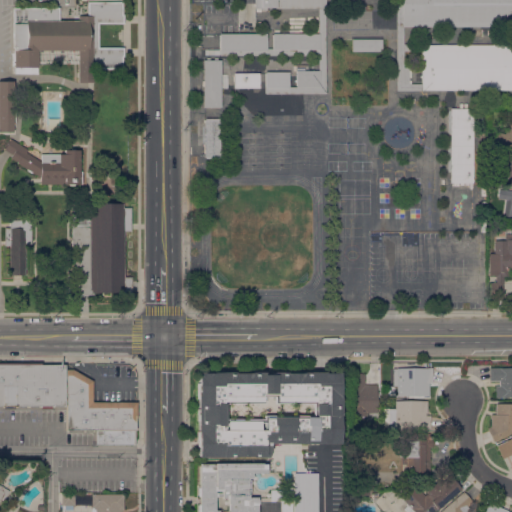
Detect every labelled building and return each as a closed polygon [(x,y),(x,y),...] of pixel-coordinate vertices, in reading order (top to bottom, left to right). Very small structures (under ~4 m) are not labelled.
[(255,11),(255,8),(254,8),(254,0),(325,0),(325,8),(318,8),(276,8),(276,7),(266,7),(266,9),(261,9),(261,11),(255,11)] [(402,0),(402,27),(403,27),(404,44),(422,43),(422,45),(421,45),(421,50),(403,50),(403,67),(409,67),(409,69),(411,69),(411,77),(409,77),(409,80),(411,80),(411,83),(422,83),(422,90),(396,90),(396,0),(402,0)] [(511,0),(511,26),(403,27),(402,27),(402,0),(511,0)] [(37,73),(14,73),(14,47),(13,47),(13,7),(59,7),(59,20),(78,20),(78,15),(87,15),(87,1),(123,1),(123,23),(98,23),(98,47),(123,47),(124,69),(94,69),(94,82),(78,82),(78,49),(37,49),(37,63),(37,73)] [(319,33),(319,49),(318,49),(318,55),(219,55),(219,33),(266,33),(266,48),(272,48),(272,33),(318,33),(319,33)] [(382,38),(382,51),(352,51),(352,38),(382,38)] [(511,44),(511,89),(422,90),(422,83),(421,50),(421,45),(422,45),(511,44)] [(220,107),(203,107),(203,59),(220,59),(220,107)] [(325,70),(325,93),(265,94),(265,71),(289,71),(289,86),(296,86),(296,70),(318,70),(325,70)] [(259,72),(259,87),(234,87),(234,73),(259,72)] [(13,131),(0,131),(0,81),(13,81),(13,131)] [(42,113),(30,113),(30,104),(41,103),(42,113)] [(473,108),(472,182),(450,182),(450,108),(473,108)] [(511,112),(511,146),(492,143),(494,131),(504,133),(509,112),(511,112)] [(219,156),(205,156),(205,119),(219,119),(219,156)] [(69,150),(70,148),(74,148),(74,150),(79,150),(79,171),(81,171),(81,183),(40,184),(40,177),(17,163),(18,162),(10,157),(12,154),(4,149),(10,139),(28,149),(26,152),(40,161),(40,153),(64,153),(64,150),(69,150)] [(511,186),(511,153),(503,153),(500,186),(511,186)] [(511,190),(511,217),(507,217),(507,216),(503,215),(505,199),(497,198),(498,189),(511,190)] [(130,230),(124,230),(124,276),(131,276),(131,294),(74,294),(74,243),(71,243),(71,202),(112,202),(112,203),(123,203),(123,207),(130,207),(130,230)] [(25,245),(25,275),(9,275),(9,245),(4,245),(4,227),(9,227),(9,219),(31,219),(31,245),(25,245)] [(511,270),(507,270),(507,276),(502,276),(502,295),(491,295),(491,283),(495,283),(495,276),(489,276),(489,253),(494,253),(494,240),(504,240),(504,233),(511,233),(511,270)] [(64,405),(51,405),(51,408),(41,408),(41,406),(15,406),(15,408),(4,408),(4,406),(0,406),(0,363),(41,363),(41,364),(64,364),(64,405)] [(396,385),(392,385),(392,368),(396,368),(396,367),(432,367),(431,382),(428,382),(428,395),(396,395),(396,385)] [(511,396),(495,397),(495,385),(498,385),(498,380),(489,380),(489,367),(500,367),(511,367),(511,396)] [(66,425),(66,368),(72,368),(92,380),(92,401),(135,401),(135,425),(66,425)] [(197,457),(197,371),(340,372),(339,443),(270,443),(270,457),(197,457)] [(366,412),(366,415),(350,415),(350,373),(351,373),(351,372),(361,372),(361,373),(364,373),(364,384),(376,384),(376,412),(366,412)] [(427,400),(426,412),(425,412),(425,415),(430,415),(430,428),(388,428),(388,408),(394,408),(394,400),(427,400)] [(486,428),(490,426),(490,414),(495,413),(494,403),(511,402),(511,431),(493,441),(486,428)] [(135,444),(96,444),(96,429),(66,429),(66,425),(135,425),(135,444)] [(429,467),(423,467),(423,471),(411,471),(411,456),(399,456),(399,440),(411,440),(411,432),(431,432),(431,446),(429,446),(429,467)] [(511,453),(502,458),(495,445),(511,436),(511,453)] [(198,511),(198,504),(199,504),(199,496),(198,496),(198,486),(199,486),(199,463),(214,464),(214,462),(261,462),(261,463),(265,463),(265,472),(251,472),(251,478),(247,478),(247,479),(249,479),(249,495),(247,495),(247,497),(257,497),(257,499),(259,499),(259,504),(257,504),(257,511),(198,511)] [(350,495),(350,467),(368,466),(368,494),(350,495)] [(317,511),(294,511),(294,472),(317,472),(317,511)] [(408,486),(413,482),(415,485),(424,495),(427,493),(425,491),(437,480),(440,483),(449,475),(449,476),(450,475),(461,487),(437,508),(432,511),(406,511),(403,508),(407,504),(399,494),(408,486)] [(0,485),(9,490),(4,500),(0,498),(0,485)] [(280,511),(280,501),(270,501),(270,489),(281,489),(281,500),(292,500),(292,511),(280,511)] [(438,511),(463,491),(473,502),(468,507),(473,511),(438,511)] [(74,492),(74,504),(70,504),(70,508),(65,508),(65,504),(62,504),(62,511),(58,511),(58,504),(61,504),(61,492),(74,492)] [(123,493),(123,509),(121,509),(121,511),(119,511),(91,511),(91,494),(123,493)] [(482,511),(489,502),(507,510),(511,511),(482,511)]
